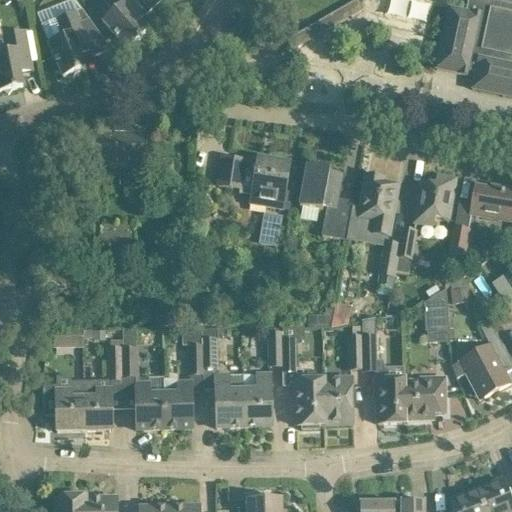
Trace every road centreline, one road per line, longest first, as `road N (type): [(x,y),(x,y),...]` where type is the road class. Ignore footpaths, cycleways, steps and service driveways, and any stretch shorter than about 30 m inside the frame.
road 1 (residential): [(511,155),(233,111),(180,61)]
road 2 (residential): [(32,468),(34,219),(0,136)]
road 3 (residential): [(32,468),(325,469)]
road 4 (residential): [(0,136),(117,94),(180,61)]
road 5 (residential): [(325,469),(424,453),(511,419)]
